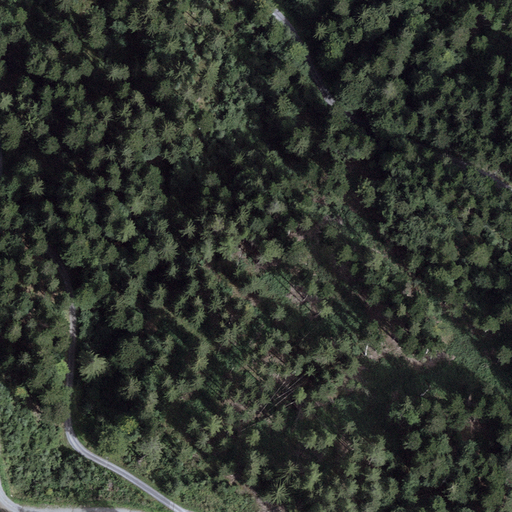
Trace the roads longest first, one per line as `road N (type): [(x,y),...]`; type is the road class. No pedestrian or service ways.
road 1 (track): [(0,186),(8,210),(51,252),(72,290),(69,432),(85,451),(182,511)]
road 2 (track): [(511,191),(335,102),(296,38),(259,0)]
